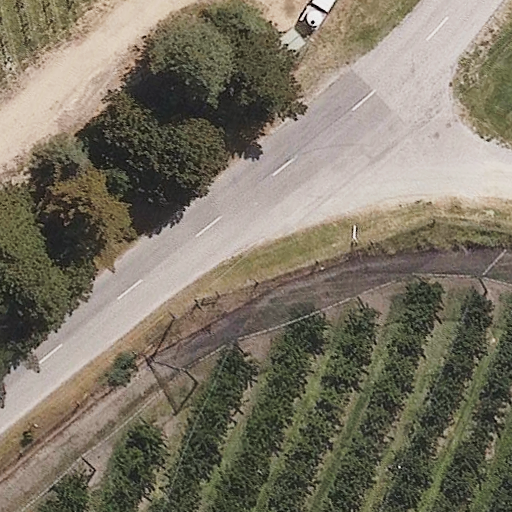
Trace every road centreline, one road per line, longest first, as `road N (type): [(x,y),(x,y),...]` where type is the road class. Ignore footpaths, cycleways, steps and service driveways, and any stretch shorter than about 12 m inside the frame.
road 1 (tertiary): [(0,395),(332,129)]
road 2 (unclassified): [(332,129),(511,190)]
road 3 (tertiary): [(332,129),(460,0)]
